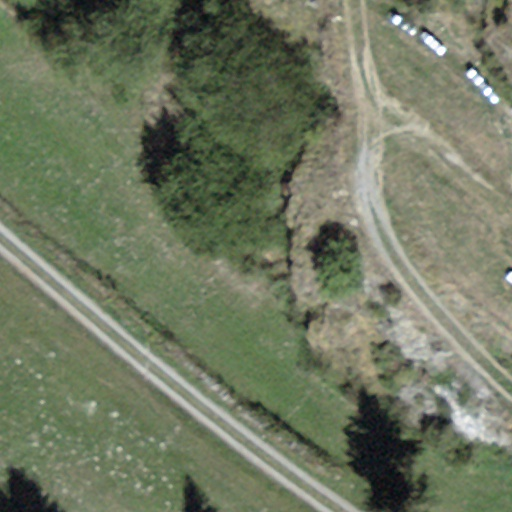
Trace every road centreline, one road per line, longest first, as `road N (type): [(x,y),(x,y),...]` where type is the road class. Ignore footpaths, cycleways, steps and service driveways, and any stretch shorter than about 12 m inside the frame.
road 1 (track): [(511,219),(440,144),(415,132),(383,138),(366,169),(391,249),(444,318),(511,383)]
road 2 (track): [(361,511),(0,249)]
